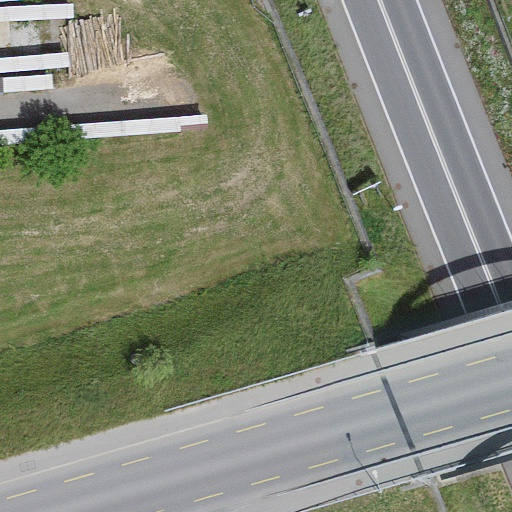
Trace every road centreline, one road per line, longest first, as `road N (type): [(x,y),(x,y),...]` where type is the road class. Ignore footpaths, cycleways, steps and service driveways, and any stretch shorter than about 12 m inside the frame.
road 1 (tertiary): [(511,386),(83,511)]
road 2 (trunk): [(382,0),(511,330)]
